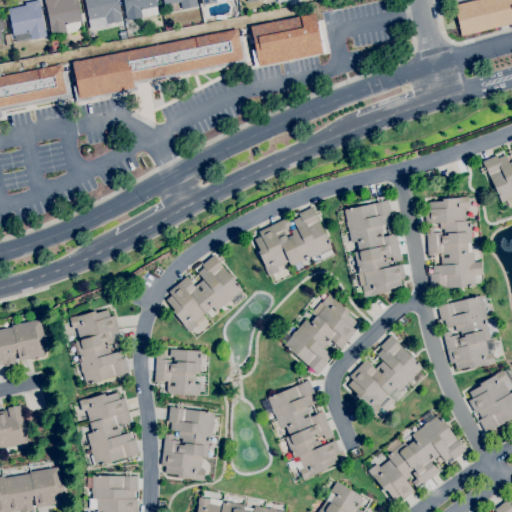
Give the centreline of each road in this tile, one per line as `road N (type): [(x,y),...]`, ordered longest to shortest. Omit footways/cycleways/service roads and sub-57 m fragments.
road 1 (residential): [(147,511),(140,358),(161,283),(239,223),(306,194),(511,131)]
road 2 (tertiary): [(386,82),(247,138),(78,228),(0,253)]
road 3 (residential): [(499,481),(452,393),(422,301),(398,171)]
road 4 (tertiary): [(188,206),(359,126)]
road 5 (residential): [(422,301),(398,310),(337,368),(331,386),(351,441)]
road 6 (tertiary): [(0,286),(119,243)]
